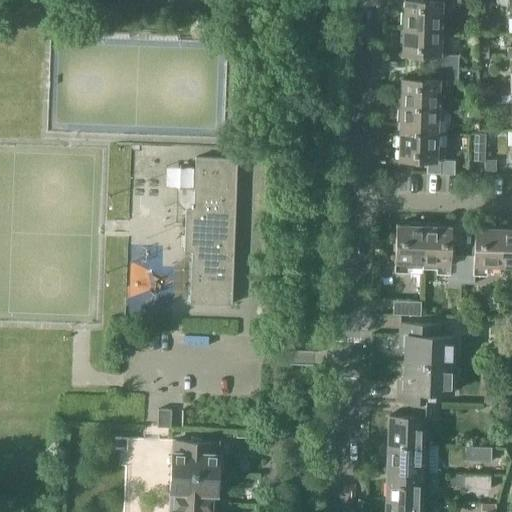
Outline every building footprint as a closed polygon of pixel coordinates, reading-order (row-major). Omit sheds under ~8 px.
[(403,0),(403,24),(440,25),(440,12),(446,12),(446,1),(459,1),(459,0),(403,0)] [(429,65),(457,65),(458,52),(444,52),(445,39),(440,38),(440,25),(403,24),(402,52),(429,52),(429,65)] [(489,58),(489,45),(478,45),(478,58),(489,58)] [(233,57),(232,81),(240,81),(241,57),(233,57)] [(401,77),(400,103),(438,104),(438,91),(444,91),(444,78),(457,78),(457,65),(429,65),(429,77),(401,77)] [(511,92),(510,93),(510,94),(500,95),(500,103),(510,103),(510,114),(511,113),(511,92)] [(232,99),(231,123),(239,123),(239,99),(232,99)] [(443,104),(438,104),(400,103),(399,131),(437,133),(437,117),(442,117),(443,104)] [(437,133),(399,131),(398,158),(426,159),(426,171),(454,172),(454,159),(441,159),(441,147),(437,147),(437,133)] [(484,160),(485,132),(472,132),(471,159),(484,160)] [(232,304),(237,158),(196,157),(195,188),(179,188),(178,202),(186,209),(184,249),(184,251),(192,251),(192,271),(190,302),(232,304)] [(490,163),(486,163),(486,174),(495,174),(495,165),(490,163)] [(422,264),(424,223),(419,222),(419,220),(397,219),(397,222),(393,222),(392,269),(408,269),(408,264),(422,264)] [(448,281),(460,281),(461,254),(450,253),(451,224),(448,223),(448,221),(426,220),(426,223),(424,223),(422,264),(437,265),(437,271),(448,271),(448,281)] [(500,268),(501,226),(495,226),(495,223),(477,223),(477,225),(474,225),(473,254),(461,254),(460,281),(473,281),(474,272),(485,273),(486,267),(500,268)] [(511,224),(503,224),(503,226),(501,226),(500,268),(511,268),(511,224)] [(421,314),(422,300),(391,299),(390,313),(421,314)] [(404,361),(453,362),(454,336),(441,335),(441,322),(401,321),(400,339),(405,340),(404,361)] [(398,401),(411,401),(439,402),(440,391),(452,391),(453,362),(404,361),(404,383),(398,383),(398,401)] [(484,394),(483,403),(494,404),(495,395),(484,394)] [(389,443),(429,444),(429,418),(440,417),(441,403),(439,402),(411,401),(411,415),(390,415),(389,443)] [(157,426),(157,427),(170,427),(171,427),(171,426),(171,408),(158,408),(157,426)] [(171,471),(218,473),(218,470),(222,468),(222,459),(219,456),(219,453),(217,453),(217,442),(202,441),(200,437),(192,436),(189,440),(174,440),(173,451),(172,451),(171,471)] [(388,471),(428,472),(429,444),(389,443),(388,471)] [(491,461),(492,447),(466,446),(465,460),(491,461)] [(218,476),(218,473),(171,471),(170,491),(172,491),(171,501),(215,503),(215,493),(217,493),(217,490),(221,487),(222,479),(218,476)] [(387,499),(427,500),(428,472),(388,471),(387,499)] [(490,489),(491,475),(465,474),(464,488),(490,489)] [(426,511),(427,500),(387,499),(386,511),(426,511)] [(214,511),(215,503),(171,501),(171,511),(169,511),(168,511),(214,511)]
